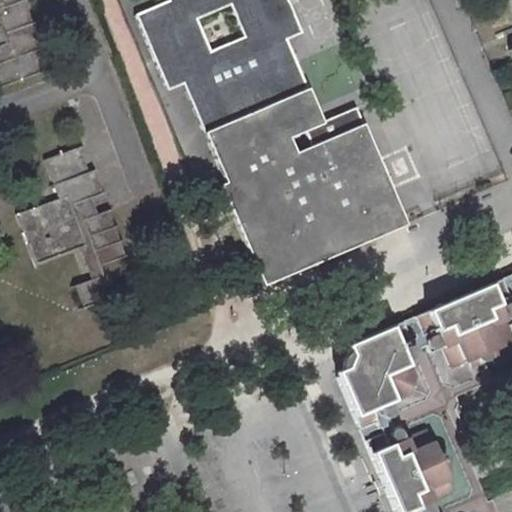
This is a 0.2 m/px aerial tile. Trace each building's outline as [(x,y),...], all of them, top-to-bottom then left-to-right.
[(34,15),(25,18),(18,0),(0,0),(0,78),(50,59),(34,15)] [(166,91),(182,84),(224,182),(218,185),(261,286),(404,225),(354,108),(321,122),(285,39),(300,33),(286,0),(166,0),(133,15),(166,91)] [(104,199),(78,131),(35,146),(51,188),(10,202),(32,257),(80,238),(89,260),(63,270),(72,291),(113,276),(108,263),(129,255),(108,198),(104,199)] [(443,511),(452,492),(444,475),(432,447),(425,429),(404,438),(399,426),(391,429),(381,405),(403,396),(410,378),(402,357),(424,345),(428,353),(440,348),(449,368),(466,361),(494,349),(511,341),(503,321),(511,316),(511,307),(511,308),(511,307),(511,274),(344,346),(347,356),(343,368),(333,372),(392,511),(443,511)] [(494,349),(466,361),(469,367),(497,355),(494,349)] [(438,444),(432,447),(444,475),(450,472),(438,444)]
